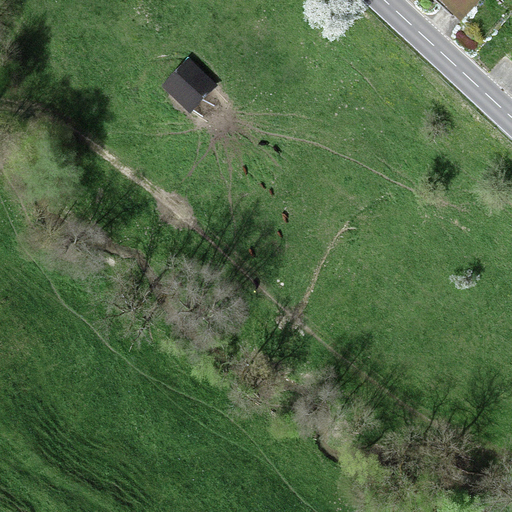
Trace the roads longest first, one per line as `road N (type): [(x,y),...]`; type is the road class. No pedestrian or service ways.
road 1 (track): [(0,104),(70,127),(184,216),(285,315),(403,411),(511,456)]
road 2 (secondary): [(511,118),(384,0)]
